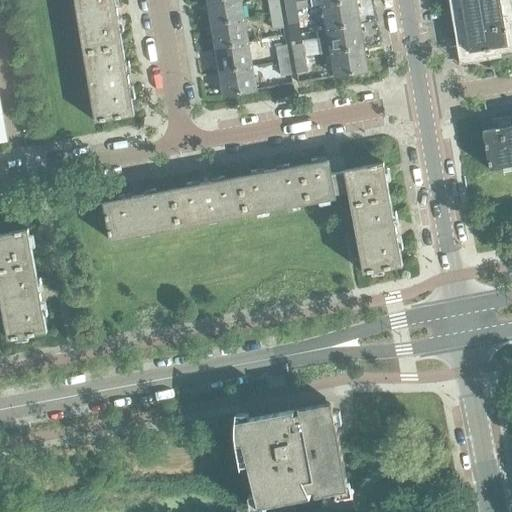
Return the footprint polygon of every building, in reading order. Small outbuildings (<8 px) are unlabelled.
[(122,46),(115,8),(114,0),(74,0),(77,14),(81,13),(83,21),(78,22),(83,52),(122,46)] [(244,18),(240,0),(207,0),(211,24),(244,18)] [(280,12),(278,0),(267,0),(270,14),(280,12)] [(283,0),(286,11),(296,9),(314,6),(313,0),(299,0),(300,1),(295,2),(295,0),(283,0)] [(360,23),(355,0),(352,0),(323,5),(327,29),(360,23)] [(507,45),(499,0),(460,0),(463,17),(469,51),(484,48),(484,50),(490,49),(490,47),(507,45)] [(299,24),(297,9),(286,11),(289,26),(299,24)] [(283,27),(280,12),(270,14),(272,29),(283,27)] [(248,42),(244,18),(211,24),(215,47),(248,42)] [(364,47),(360,23),(327,29),(331,52),(364,47)] [(302,41),(292,43),(295,58),(305,56),(302,41)] [(252,66),(248,42),(215,47),(219,71),(252,66)] [(288,59),(286,44),(275,46),(277,61),(288,59)] [(133,115),(127,76),(122,46),(83,52),(88,82),(92,81),(94,89),(90,90),(95,121),(133,115)] [(364,47),(331,52),(335,76),(368,71),(364,47)] [(307,71),(305,56),(295,58),(297,73),(307,71)] [(291,74),(288,59),(277,61),(280,76),(291,74)] [(256,89),(252,66),(219,71),(223,95),(256,89)] [(8,140),(4,118),(0,118),(0,142),(6,141),(8,140)] [(511,164),(511,124),(483,130),(490,169),(511,164)] [(302,165),(309,204),(336,198),(335,194),(349,192),(350,198),(389,191),(384,163),(345,170),(346,171),(339,172),(332,174),(329,160),(302,165)] [(238,177),(245,215),(309,204),(302,165),(270,171),(238,177)] [(172,190),(179,228),(245,215),(238,177),(205,183),(172,190)] [(111,241),(179,228),(172,190),(138,196),(104,202),(111,241)] [(396,228),(389,191),(350,198),(364,272),(403,265),(396,228)] [(0,267),(34,261),(28,229),(0,233),(0,267)] [(34,261),(0,267),(0,292),(9,338),(47,331),(41,302),(42,302),(41,296),(40,290),(39,291),(34,261)] [(290,410),(250,418),(249,413),(237,413),(237,412),(236,415),(235,421),(235,425),(235,428),(235,431),(235,435),(236,439),(236,443),(237,447),(241,468),(241,465),(248,464),(258,507),(311,497),(308,492),(314,491),(315,496),(349,490),(332,402),(290,410)]
